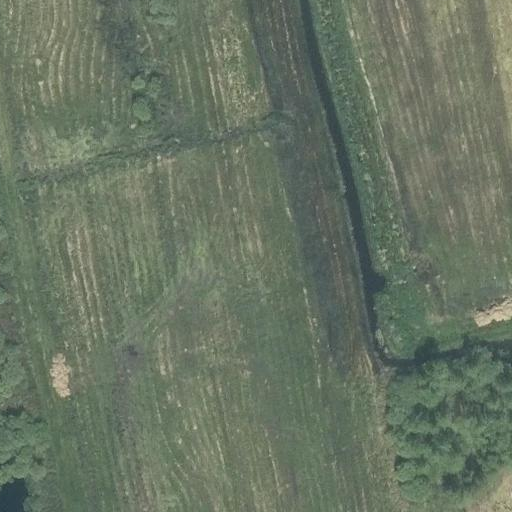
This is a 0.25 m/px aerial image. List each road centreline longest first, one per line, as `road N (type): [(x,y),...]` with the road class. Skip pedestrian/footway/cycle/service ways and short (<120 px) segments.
road 1 (track): [(511,319),(419,325),(400,296),(322,0)]
road 2 (track): [(69,511),(0,147)]
